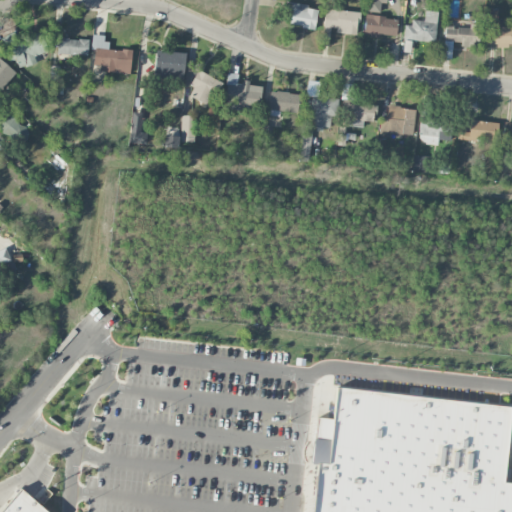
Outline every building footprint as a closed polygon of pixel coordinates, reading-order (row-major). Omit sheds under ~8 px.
[(366,0),(366,12),(380,12),(380,4),(386,4),(386,0),(366,0)] [(318,10),(308,8),(309,5),(285,1),(284,9),(292,11),(289,25),(314,29),(318,10)] [(358,11),(325,9),(324,27),(336,28),(336,34),(357,35),(358,11)] [(435,42),(437,12),(424,11),(424,23),(404,22),(404,40),(435,42)] [(511,26),(497,26),(497,11),(487,11),(486,46),(511,46),(511,26)] [(396,36),(397,17),(364,16),(364,35),(396,36)] [(444,41),(460,42),(460,46),(479,47),(480,25),(468,24),(468,28),(445,27),(444,41)] [(3,36),(14,70),(36,63),(34,56),(47,52),(40,32),(17,40),(15,32),(3,36)] [(130,73),(132,51),(106,49),(107,36),(92,35),(91,50),(95,50),(93,70),(130,73)] [(57,54),(87,56),(88,40),(58,38),(57,54)] [(443,58),(451,58),(451,42),(444,42),(443,58)] [(186,53),(156,50),(153,76),(183,80),(186,53)] [(0,92),(16,73),(0,59),(0,92)] [(215,99),(222,82),(197,70),(189,86),(194,88),(190,96),(206,104),(210,97),(215,99)] [(261,85),(237,83),(237,74),(228,73),(224,107),(259,111),(261,85)] [(298,113),(299,94),(270,91),(268,115),(279,116),(280,111),(298,113)] [(330,128),(331,116),(337,117),(337,97),(311,96),(311,114),(314,114),(314,127),(330,128)] [(363,127),(364,121),(373,122),(375,105),(348,102),(346,114),(354,115),(353,126),(363,127)] [(380,118),(379,134),(412,136),(414,108),(388,107),(387,118),(380,118)] [(140,132),(141,112),(131,112),(130,143),(146,144),(147,133),(140,132)] [(180,142),(194,142),(194,116),(181,115),(180,142)] [(1,139),(27,140),(28,126),(17,125),(17,118),(2,118),(1,139)] [(419,144),(438,143),(438,141),(450,141),(449,121),(419,122),(419,144)] [(457,140),(487,142),(496,142),(498,122),(470,121),(469,132),(457,131),(457,140)] [(511,122),(504,123),(503,142),(511,142),(511,122)] [(310,162),(311,130),(302,130),(300,161),(310,162)] [(178,147),(179,136),(165,135),(164,147),(178,147)] [(0,267),(11,263),(6,249),(0,251),(0,267)] [(311,511),(317,463),(327,465),(336,388),(511,407),(503,483),(511,483),(511,511),(311,511)] [(0,511),(0,508),(19,487),(47,511),(0,511)]
